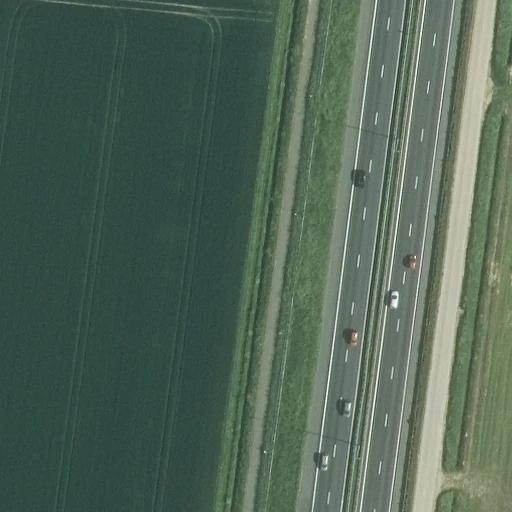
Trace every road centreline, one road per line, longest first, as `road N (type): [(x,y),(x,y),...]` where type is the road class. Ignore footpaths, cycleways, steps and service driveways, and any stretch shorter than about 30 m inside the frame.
road 1 (motorway): [(391,0),(326,511)]
road 2 (motorway): [(373,511),(438,0)]
road 3 (unclassified): [(420,511),(484,0)]
